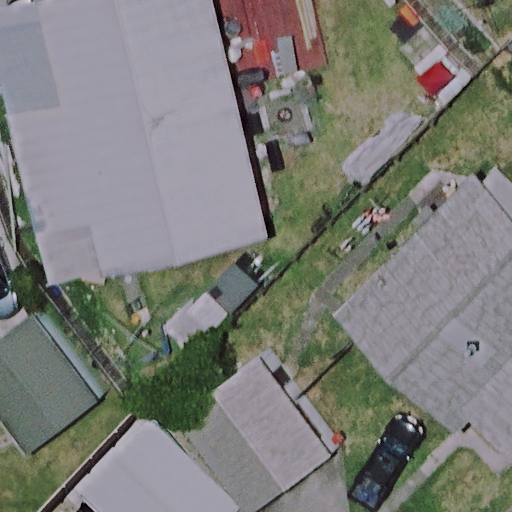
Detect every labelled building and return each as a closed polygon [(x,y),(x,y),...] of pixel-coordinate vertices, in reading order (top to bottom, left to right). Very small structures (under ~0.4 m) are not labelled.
[(278,219),(218,0),(38,0),(3,10),(31,113),(75,275),(278,219)] [(511,194),(487,171),(361,305),(511,445),(511,194)] [(104,393),(39,300),(0,326),(0,408),(26,447),(104,393)] [(337,445),(260,343),(179,405),(256,506),(337,445)] [(229,511),(148,433),(78,506),(83,511),(229,511)]
